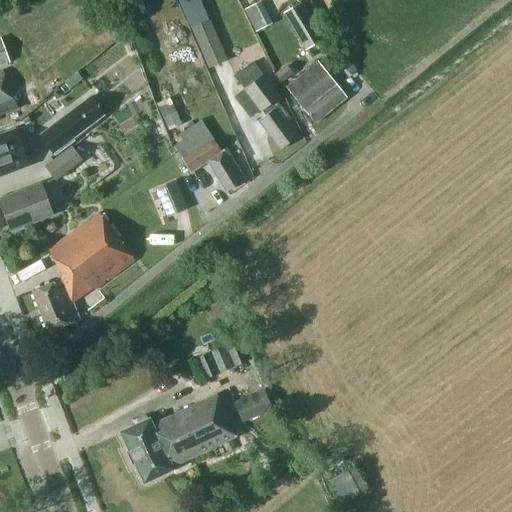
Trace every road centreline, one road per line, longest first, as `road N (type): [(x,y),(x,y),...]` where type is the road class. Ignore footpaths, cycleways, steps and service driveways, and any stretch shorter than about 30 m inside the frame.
road 1 (residential): [(19,381),(357,105)]
road 2 (tertiary): [(67,511),(19,381)]
